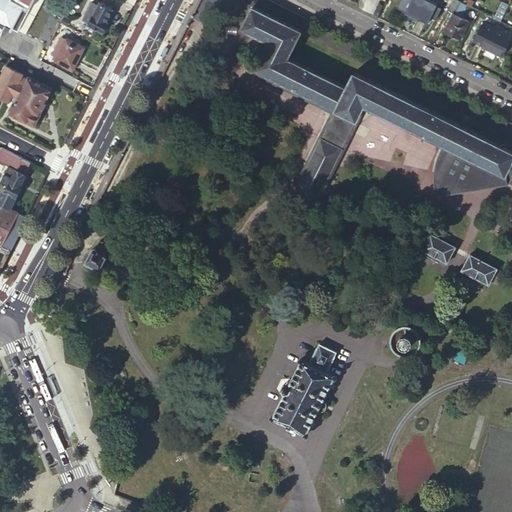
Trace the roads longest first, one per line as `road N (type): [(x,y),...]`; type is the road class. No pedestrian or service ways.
road 1 (residential): [(511,96),(319,0)]
road 2 (secondary): [(84,507),(7,319)]
road 3 (secondary): [(84,176),(174,0)]
road 4 (secondary): [(7,319),(84,176)]
